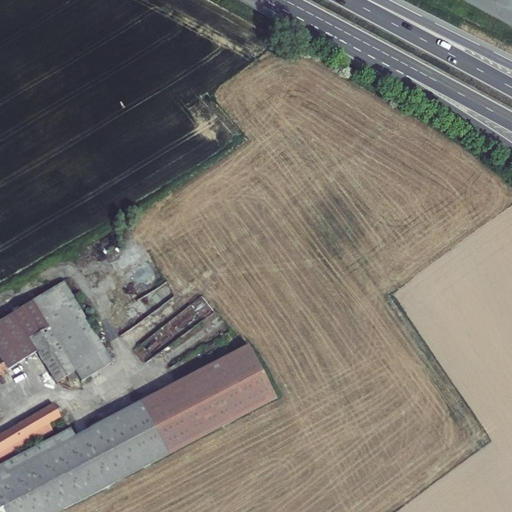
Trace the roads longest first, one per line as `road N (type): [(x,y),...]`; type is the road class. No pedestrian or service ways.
road 1 (motorway): [(342,30),(511,147)]
road 2 (motorway): [(342,30),(511,121)]
road 3 (motorway): [(511,87),(349,0)]
road 4 (motorway): [(511,64),(380,0)]
